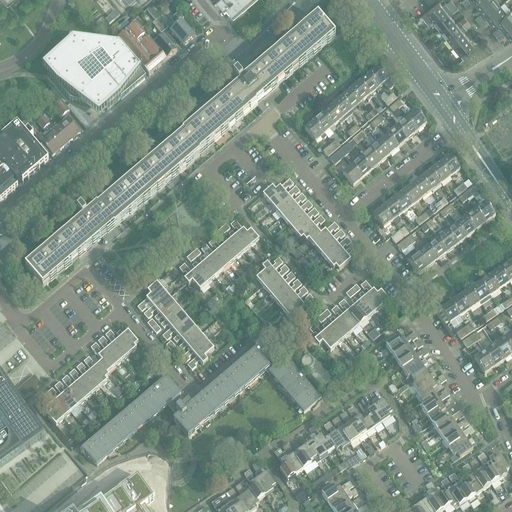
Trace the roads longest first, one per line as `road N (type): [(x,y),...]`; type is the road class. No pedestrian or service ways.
road 1 (tertiary): [(4,256),(241,53)]
road 2 (residential): [(222,31),(0,216)]
road 3 (residential): [(190,396),(267,336),(329,408)]
road 4 (residential): [(344,218),(459,124)]
road 5 (residential): [(122,311),(89,269),(17,328)]
road 6 (residential): [(122,311),(51,369),(17,328)]
road 7 (residential): [(294,511),(264,457),(329,408)]
road 8 (residential): [(329,408),(374,380),(409,435),(392,446)]
road 9 (residential): [(325,304),(238,210)]
road 10 (tertiary): [(443,100),(366,0)]
road 11 (residential): [(262,125),(205,173),(238,210)]
road 12 (residential): [(344,218),(262,125)]
